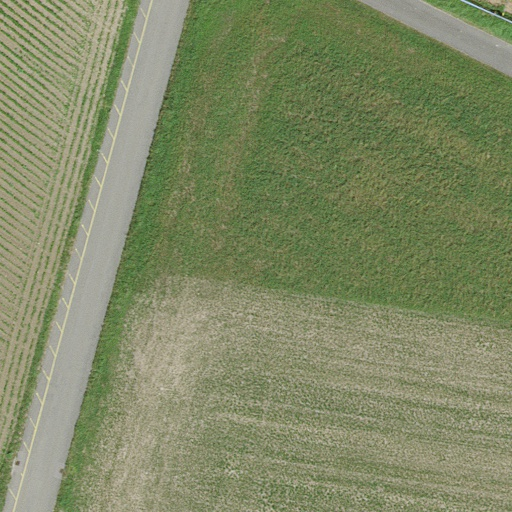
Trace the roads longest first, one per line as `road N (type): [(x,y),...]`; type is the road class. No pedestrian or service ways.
road 1 (unclassified): [(31,511),(170,0)]
road 2 (unclassified): [(511,55),(398,0)]
